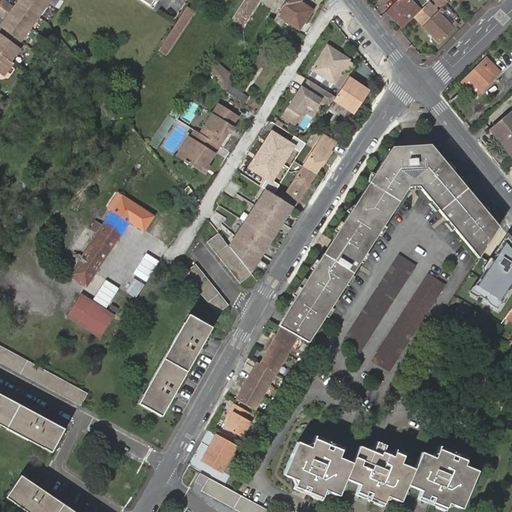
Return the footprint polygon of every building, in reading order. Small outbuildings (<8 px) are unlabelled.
[(0,3),(0,7),(29,29),(38,17),(18,3),(14,8),(3,0),(0,3)] [(48,5),(41,0),(20,0),(18,3),(38,17),(48,5)] [(243,0),(232,17),(242,23),(257,0),(243,0)] [(300,0),(286,0),(277,15),(273,21),(280,26),(285,20),(299,30),(307,18),(306,17),(311,10),(299,2),(300,0)] [(395,0),(384,11),(398,26),(425,0),(424,0),(395,0)] [(428,0),(426,2),(413,15),(422,25),(421,25),(438,43),(456,25),(452,21),(456,17),(446,7),(443,11),(440,7),(447,0),(428,0)] [(2,28),(21,41),(29,29),(0,7),(0,17),(5,21),(1,27),(2,28)] [(166,55),(194,12),(187,8),(160,51),(166,55)] [(20,42),(21,41),(2,28),(8,33),(20,42)] [(16,48),(20,42),(8,33),(4,39),(0,36),(0,55),(9,62),(18,50),(16,48)] [(341,87),(355,66),(348,62),(349,59),(328,45),(313,69),(341,87)] [(9,62),(0,55),(0,74),(2,76),(11,63),(9,62)] [(498,73),(484,59),(461,82),(475,96),(498,73)] [(219,65),(210,72),(217,81),(226,74),(219,65)] [(226,74),(217,81),(225,91),(230,84),(232,81),(226,74)] [(348,77),(333,100),(354,114),(370,92),(348,77)] [(334,97),(307,80),(303,87),(322,99),(320,102),(328,107),(334,97)] [(225,91),(244,104),(249,97),(230,84),(225,91)] [(303,87),(300,86),(281,117),(294,125),(306,106),(315,111),(322,99),(303,87)] [(219,145),(228,131),(231,127),(237,117),(219,105),(212,115),(201,134),(219,145)] [(511,155),(511,111),(511,110),(490,130),(511,157),(511,155)] [(158,125),(150,146),(157,149),(165,128),(158,125)] [(298,144),(273,128),(250,166),(275,182),(298,144)] [(219,146),(219,145),(201,134),(195,131),(190,139),(194,142),(183,160),(186,161),(185,162),(188,165),(189,163),(201,171),(205,166),(206,166),(219,146)] [(318,145),(303,167),(315,173),(329,152),(336,141),(325,134),(318,145)] [(194,142),(190,139),(189,138),(178,156),(183,160),(194,142)] [(282,327),(297,336),(307,341),(309,342),(316,331),(326,315),(336,299),(346,284),(352,275),(360,261),(366,252),(378,233),(383,224),(405,189),(408,186),(417,186),(420,189),(420,190),(441,159),(431,147),(415,148),(415,147),(415,146),(414,145),(413,144),(412,143),(411,143),(410,143),(409,143),(409,144),(408,144),(407,145),(406,146),(406,147),(406,148),(389,149),(374,173),(369,181),(355,204),(343,222),(337,231),(333,239),(324,253),(319,261),(313,270),(307,280),(296,297),(290,306),(279,325),(282,327)] [(441,159),(420,190),(430,202),(437,210),(447,221),(454,229),(478,258),(498,227),(452,171),(445,163),(441,159)] [(445,163),(452,171),(454,169),(447,161),(445,163)] [(315,173),(303,167),(290,188),(282,200),(293,207),(301,194),(315,173)] [(266,189),(255,206),(283,223),(293,207),(274,195),(266,189)] [(70,274),(86,285),(128,220),(144,230),(152,216),(117,193),(108,208),(112,211),(70,274)] [(428,204),(431,208),(434,212),(437,210),(430,202),(428,204)] [(255,206),(245,222),(272,239),(283,223),(255,206)] [(337,231),(343,222),(340,220),(335,229),(337,231)] [(454,229),(447,221),(444,224),(451,232),(454,229)] [(245,222),(235,237),(263,254),(272,239),(245,222)] [(386,226),(383,224),(378,233),(380,235),(386,226)] [(227,244),(218,233),(207,242),(240,283),(251,274),(250,273),(229,247),(227,244)] [(235,237),(229,247),(250,273),(263,254),(235,237)] [(511,285),(511,251),(504,241),(474,287),(501,303),(511,285)] [(369,254),(366,252),(360,261),(363,263),(369,254)] [(399,255),(342,341),(359,352),(416,266),(399,255)] [(342,341),(399,255),(398,255),(342,341)] [(310,268),(313,270),(319,261),(316,259),(310,268)] [(184,273),(217,314),(228,305),(195,264),(184,273)] [(355,276),(352,275),(346,284),(349,285),(355,276)] [(428,276),(371,360),(389,371),(445,285),(428,276)] [(293,294),(296,297),(307,280),(304,278),(293,294)] [(113,315),(82,295),(69,316),(100,335),(113,315)] [(336,299),(326,315),(329,317),(339,301),(336,299)] [(138,403),(161,416),(178,386),(193,358),(211,327),(188,314),(138,403)] [(272,338),(268,344),(286,355),(297,336),(282,327),(275,339),(272,338)] [(268,344),(265,351),(268,352),(261,365),(276,373),(286,355),(268,344)] [(0,362),(80,406),(88,393),(79,388),(0,345),(0,362)] [(237,400),(255,410),(262,397),(269,385),(276,373),(261,365),(258,363),(251,375),(244,387),(237,400)] [(0,424),(41,447),(51,452),(63,429),(21,406),(0,394),(0,424)] [(233,413),(230,419),(225,428),(242,438),(251,422),(245,419),(249,412),(235,404),(231,411),(233,413)] [(230,459),(237,446),(217,435),(210,448),(203,460),(223,472),(230,459)] [(297,442),(283,474),(297,480),(294,486),(303,490),(305,485),(314,489),(313,494),(322,497),(323,495),(325,490),(329,492),(338,495),(346,479),(359,484),(356,491),(365,495),(367,491),(376,495),(374,499),(383,503),(384,500),(386,496),(391,498),(400,501),(407,485),(420,491),(418,496),(427,499),(429,495),(438,500),(437,504),(445,507),(447,503),(452,505),(461,508),(477,471),(468,467),(464,465),(465,460),(457,457),(455,460),(451,458),(446,456),(447,452),(438,448),(436,453),(434,458),(430,456),(421,452),(414,468),(400,462),(403,456),(394,452),(393,456),(388,455),(382,453),(384,448),(376,444),(374,447),(372,453),(366,450),(359,448),(352,463),(338,457),(341,450),(332,447),(331,451),(326,449),(321,446),(323,442),(314,439),(312,443),(311,447),(297,442)] [(208,477),(200,473),(195,481),(203,486),(201,490),(240,511),(271,511),(225,486),(208,477)] [(74,511),(64,505),(38,487),(20,475),(5,497),(27,511),(74,511)]
